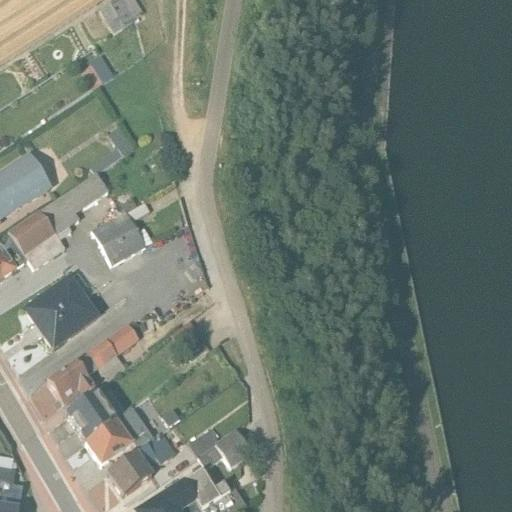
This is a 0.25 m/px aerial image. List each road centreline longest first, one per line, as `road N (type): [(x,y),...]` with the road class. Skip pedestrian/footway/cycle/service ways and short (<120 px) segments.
road 1 (unclassified): [(272,511),(270,442),(206,213),(206,159)]
road 2 (track): [(177,0),(181,126),(206,159)]
road 3 (residential): [(65,511),(0,398)]
